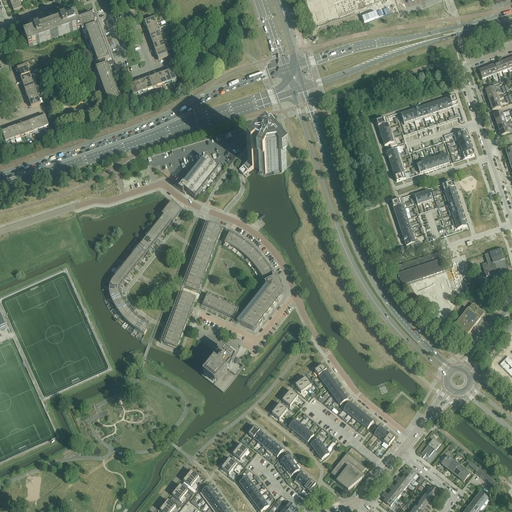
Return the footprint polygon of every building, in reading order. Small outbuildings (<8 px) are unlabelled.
[(372,0),(308,0),(317,24),(374,3),(372,0)] [(20,3),(12,6),(14,12),(22,9),(20,3)] [(114,64),(100,25),(94,11),(77,17),(81,29),(82,32),(96,70),(93,71),(105,105),(115,102),(122,99),(114,77),(110,65),(114,64)] [(66,20),(62,22),(61,22),(62,23),(51,27),(55,38),(81,29),(77,17),(66,21),(66,20)] [(154,19),(145,23),(147,28),(156,24),(154,19)] [(156,24),(147,28),(148,33),(158,29),(156,24)] [(40,29),(36,31),(35,31),(36,32),(25,36),(29,48),(55,38),(51,27),(40,31),(40,29)] [(158,29),(148,33),(150,37),(160,34),(158,29)] [(160,34),(150,37),(152,42),(161,39),(160,34)] [(161,39),(152,42),(154,47),(163,43),(161,39)] [(163,43),(154,47),(155,52),(165,48),(163,43)] [(165,48),(155,52),(157,57),(167,53),(165,48)] [(167,53),(157,57),(159,62),(168,58),(169,58),(167,53)] [(508,71),(504,62),(499,64),(502,72),(508,71)] [(502,72),(499,64),(494,66),(497,74),(502,72)] [(27,66),(17,69),(19,74),(29,71),(27,66)] [(497,74),(494,66),(489,68),(492,76),(497,74)] [(492,76),(489,68),(484,70),(487,78),(492,76)] [(32,70),(29,71),(19,74),(21,79),(31,76),(34,74),(32,70)] [(487,78),(484,70),(479,72),(482,80),(487,78)] [(173,71),(168,73),(172,82),(177,80),(173,71)] [(168,73),(163,74),(167,84),(172,82),(168,73)] [(163,74),(159,76),(162,86),(167,84),(163,74)] [(31,76),(21,79),(23,84),(32,80),(31,76)] [(159,76),(154,78),(157,87),(162,86),(159,76)] [(154,78),(149,79),(152,89),(157,87),(154,78)] [(37,84),(35,79),(32,80),(23,84),(24,89),(34,85),(37,84)] [(149,79),(144,81),(148,91),(152,89),(149,79)] [(144,81),(139,83),(143,93),(148,91),(144,81)] [(139,83),(135,85),(138,94),(143,93),(139,83)] [(34,85),(24,89),(26,93),(36,90),(34,85)] [(135,85),(130,87),(133,96),(138,94),(135,85)] [(494,88),(485,91),(487,96),(495,93),(494,88)] [(36,90),(26,93),(28,98),(38,95),(36,90)] [(38,95),(28,98),(30,103),(39,100),(38,95)] [(455,97),(449,99),(453,108),(453,111),(459,109),(455,97)] [(39,100),(30,103),(31,108),(41,105),(39,100)] [(445,101),(440,102),(444,114),(449,112),(448,110),(445,101)] [(440,102),(435,104),(438,113),(439,116),(444,114),(440,102)] [(501,109),(499,103),(490,106),(492,111),(501,109)] [(430,106),(425,107),(429,118),(434,116),(434,115),(433,115),(430,106)] [(425,107),(420,109),(424,119),(424,120),(429,119),(429,118),(425,107)] [(420,109),(416,110),(419,121),(424,119),(420,109)] [(416,110),(411,112),(414,123),(419,121),(416,110)] [(411,112),(406,114),(409,124),(414,123),(411,112)] [(494,116),(496,122),(504,119),(502,113),(494,116)] [(406,114),(401,115),(404,126),(409,124),(406,114)] [(46,117),(41,119),(44,129),(49,127),(46,117)] [(41,119),(36,121),(39,130),(44,129),(41,119)] [(388,119),(376,122),(378,128),(389,124),(389,125),(390,124),(388,119)] [(36,121),(31,123),(35,132),(39,130),(36,121)] [(31,123),(26,124),(30,134),(35,132),(31,123)] [(26,124),(22,126),(25,136),(30,134),(26,124)] [(389,124),(378,128),(380,133),(390,129),(389,125),(389,124)] [(22,126),(17,128),(20,137),(25,136),(22,126)] [(17,128),(12,129),(15,139),(20,137),(17,128)] [(12,129),(7,131),(11,141),(15,139),(12,129)] [(390,129),(380,133),(381,137),(392,134),(390,129)] [(507,129),(499,132),(501,137),(509,134),(507,129)] [(7,131),(2,133),(6,143),(11,141),(7,131)] [(459,132),(453,135),(456,141),(456,142),(457,141),(467,138),(465,132),(460,134),(459,132)] [(392,134),(381,137),(383,142),(395,138),(393,134),(393,133),(392,134)] [(395,138),(383,142),(385,147),(390,146),(391,148),(397,146),(395,138)] [(467,138),(457,141),(458,146),(469,142),(467,138)] [(469,142),(458,146),(460,150),(460,151),(470,147),(469,142)] [(287,169),(272,150),(269,147),(268,148),(265,143),(260,147),(263,151),(239,171),(244,176),(255,167),(260,170),(259,172),(265,175),(267,173),(280,171),(282,173),(287,169)] [(460,150),(459,151),(460,156),(461,156),(462,156),(462,155),(472,152),(470,147),(460,151),(460,150)] [(397,150),(387,153),(388,158),(399,155),(397,150)] [(472,152),(462,155),(462,156),(463,161),(474,157),(472,152)] [(440,154),(441,157),(444,166),(449,164),(445,153),(440,154)] [(399,155),(388,158),(390,163),(402,159),(400,155),(400,154),(399,155)] [(431,158),(426,159),(430,171),(435,169),(431,160),(432,160),(431,158)] [(203,196),(222,172),(220,170),(205,159),(186,183),(180,178),(174,186),(185,195),(187,193),(196,200),(200,194),(203,196)] [(402,159),(390,163),(391,168),(403,164),(402,159)] [(421,161),(421,162),(425,172),(430,171),(426,159),(421,161)] [(421,162),(416,164),(420,174),(425,172),(421,162)] [(403,164),(391,168),(393,173),(403,170),(405,169),(403,164)] [(403,170),(393,173),(395,178),(404,175),(405,175),(405,174),(403,170)] [(404,175),(395,178),(396,183),(406,180),(404,175)] [(452,183),(442,186),(444,191),(444,192),(453,189),(452,183)] [(444,191),(443,192),(444,197),(445,197),(455,193),(453,189),(444,192),(444,191)] [(429,192),(424,193),(428,204),(433,202),(429,192)] [(424,193),(419,195),(422,204),(422,205),(423,206),(428,204),(424,193)] [(444,197),(443,197),(445,202),(446,202),(457,198),(455,193),(445,197),(444,197)] [(419,195),(414,197),(418,206),(422,205),(422,204),(419,195)] [(457,198),(446,202),(448,206),(458,203),(457,198)] [(402,200),(391,203),(393,209),(404,205),(402,200)] [(458,203),(448,206),(449,211),(460,208),(458,203)] [(183,212),(173,205),(171,208),(180,215),(183,212)] [(404,205),(393,209),(395,214),(405,210),(404,205)] [(178,218),(180,215),(171,208),(169,211),(178,218)] [(449,211),(448,211),(448,212),(450,217),(451,216),(461,213),(460,208),(449,211)] [(405,210),(395,214),(396,218),(406,215),(407,215),(405,210)] [(178,218),(169,211),(166,214),(175,221),(178,218)] [(461,213),(451,216),(453,221),(463,218),(461,213)] [(175,221),(166,214),(164,217),(171,223),(173,224),(175,221)] [(171,223),(164,217),(160,221),(168,227),(171,223)] [(453,221),(451,221),(452,221),(453,226),(465,222),(463,218),(453,221)] [(168,227),(160,221),(157,225),(165,231),(168,227)] [(465,222),(453,226),(455,231),(466,227),(465,222)] [(206,224),(162,342),(161,344),(177,350),(222,230),(206,224)] [(409,225),(400,228),(401,233),(411,230),(412,230),(412,229),(410,224),(409,225)] [(165,231),(157,225),(154,229),(161,236),(165,231)] [(161,236),(154,229),(150,234),(158,240),(161,236)] [(254,332),(276,305),(283,297),(280,295),(283,292),(282,289),(281,287),(281,286),(279,283),(278,279),(277,278),(271,281),(267,278),(275,274),(273,271),(271,268),(270,267),(269,265),(267,263),(266,261),(264,258),(262,256),(261,255),(259,253),(257,251),(254,248),(251,246),(249,244),(246,242),(243,239),(241,238),(240,237),(237,235),(235,234),(233,234),(232,233),(230,232),(223,247),(228,250),(233,253),(237,256),(242,260),(246,264),(250,268),(253,272),(257,277),(260,282),(260,283),(261,285),(262,287),(263,288),(264,290),(244,315),(238,312),(234,319),(233,322),(232,322),(254,332)] [(412,234),(403,238),(405,242),(414,239),(414,240),(416,239),(415,234),(415,233),(412,234)] [(158,240),(150,234),(147,238),(154,244),(158,240)] [(154,244),(147,238),(143,242),(151,248),(154,244)] [(414,239),(405,242),(406,248),(416,244),(414,240),(414,239)] [(151,248),(143,242),(140,246),(148,252),(151,248)] [(148,252),(140,246),(137,251),(144,257),(148,252)] [(501,250),(484,256),(488,266),(483,268),(486,278),(492,276),(495,284),(502,281),(502,282),(505,277),(504,276),(506,271),(507,271),(508,271),(508,270),(501,250)] [(141,261),(144,257),(137,251),(133,255),(141,261)] [(440,253),(428,257),(416,261),(423,280),(443,273),(442,270),(445,269),(440,253)] [(138,265),(141,261),(133,255),(130,259),(138,265)] [(134,269),(138,265),(130,259),(127,263),(134,269)] [(416,261),(397,267),(392,269),(398,285),(401,284),(402,287),(410,284),(423,280),(416,261)] [(134,269),(127,263),(123,268),(131,274),(134,269)] [(131,274),(123,268),(120,272),(127,278),(131,274)] [(127,278),(120,272),(116,276),(124,282),(127,278)] [(124,282),(116,276),(113,280),(121,286),(124,282)] [(121,286),(113,280),(113,281),(112,282),(111,283),(111,284),(110,286),(119,289),(120,288),(120,287),(121,286)] [(113,304),(122,299),(120,295),(110,298),(111,300),(111,301),(112,302),(113,303),(113,304)] [(212,298),(207,295),(203,305),(208,308),(212,298)] [(212,298),(208,308),(213,310),(218,300),(212,298)] [(116,309),(124,304),(122,299),(113,304),(113,305),(114,306),(116,309)] [(218,300),(213,310),(218,312),(223,303),(218,300)] [(223,303),(218,312),(224,315),(228,305),(223,303)] [(119,313),(127,308),(124,304),(116,309),(117,310),(118,312),(119,313)] [(228,305),(224,315),(229,317),(233,308),(228,305)] [(484,314),(473,305),(469,310),(468,309),(455,326),(468,336),(481,319),(480,319),(484,314)] [(122,318),(130,312),(127,308),(119,313),(119,314),(121,316),(122,318)] [(234,319),(238,312),(239,310),(233,308),(229,317),(234,319)] [(126,322),(133,315),(130,312),(122,318),(123,319),(124,320),(126,322)] [(130,326),(137,319),(133,315),(126,322),(128,324),(130,326)] [(135,330),(140,322),(137,319),(130,326),(133,328),(135,330)] [(139,333),(144,325),(140,322),(135,330),(139,333)] [(145,336),(149,327),(144,325),(139,333),(145,336)] [(245,366),(241,364),(242,361),(236,358),(235,358),(232,356),(236,352),(231,348),(227,352),(222,348),(217,353),(219,355),(219,356),(202,377),(223,394),(239,375),(245,366)] [(511,360),(508,357),(500,366),(504,370),(511,362),(511,360)] [(323,366),(315,372),(319,377),(326,371),(323,366)] [(326,371),(319,377),(322,382),(330,376),(326,371)] [(330,376),(322,382),(326,387),(334,381),(330,376)] [(306,379),(301,383),(306,391),(311,387),(306,379)] [(334,381),(326,387),(329,392),(337,386),(334,381)] [(301,383),(295,386),(301,394),(306,391),(301,383)] [(337,386),(329,392),(333,397),(341,391),(337,386)] [(341,391),(333,397),(336,401),(344,396),(341,391)] [(290,392),(286,397),(294,403),(298,398),(290,392)] [(344,396),(336,401),(340,406),(348,401),(344,396)] [(286,397),(282,402),(290,408),(294,403),(286,397)] [(350,403),(344,411),(348,415),(355,407),(350,403)] [(280,405),(276,410),(284,416),(287,411),(280,405)] [(355,407),(348,415),(353,419),(359,411),(355,407)] [(276,410),(272,415),(280,421),(284,416),(276,410)] [(359,411),(353,419),(358,422),(364,415),(359,411)] [(364,415),(358,422),(363,426),(369,419),(364,415)] [(369,419),(363,426),(367,430),(374,423),(369,419)] [(295,421),(289,428),(294,432),(300,424),(295,421)] [(300,424),(294,432),(298,436),(305,428),(300,424)] [(255,428),(249,436),(254,440),(260,432),(255,428)] [(305,428),(298,436),(303,440),(309,432),(305,428)] [(380,428),(374,435),(379,439),(385,432),(380,428)] [(260,432),(254,440),(258,443),(264,436),(260,432)] [(309,432),(303,440),(308,444),(314,436),(309,432)] [(385,432),(379,439),(384,443),(390,436),(385,432)] [(264,436),(258,443),(263,447),(269,440),(264,436)] [(384,443),(381,446),(386,450),(395,439),(390,436),(384,443)] [(263,447),(262,448),(267,452),(274,443),(269,440),(263,447)] [(318,440),(311,446),(314,451),(322,445),(318,440)] [(441,446),(436,442),(433,440),(421,455),(424,457),(426,455),(429,458),(434,451),(436,452),(441,446)] [(267,452),(266,453),(271,457),(273,455),(272,455),(278,447),(274,443),(267,452)] [(322,445),(314,451),(318,456),(326,450),(322,445)] [(241,446),(237,451),(244,457),(248,452),(241,446)] [(278,447),(272,455),(273,455),(277,459),(283,451),(278,447)] [(326,450),(318,456),(322,461),(329,455),(326,450)] [(237,451),(233,456),(241,462),(244,457),(237,451)] [(366,470),(347,455),(331,475),(336,478),(338,479),(336,482),(348,491),(362,479),(359,476),(362,474),(366,470)] [(289,456),(280,463),(284,468),(285,467),(284,467),(292,461),(289,456)] [(447,469),(454,462),(448,457),(446,460),(443,457),(439,462),(442,465),(448,469),(447,469)] [(230,460),(226,465),(233,471),(234,472),(238,467),(235,464),(230,460)] [(292,461),(284,467),(285,467),(288,472),(296,466),(292,461)] [(454,462),(447,469),(447,470),(448,469),(453,473),(453,474),(459,466),(454,462)] [(226,465),(222,470),(229,476),(233,471),(226,465)] [(288,472),(286,473),(290,478),(300,471),(296,466),(288,472)] [(459,466),(453,474),(458,478),(465,470),(459,466)] [(404,469),(402,471),(413,480),(416,475),(409,470),(408,472),(404,469)] [(465,470),(458,478),(459,478),(464,482),(464,483),(470,475),(465,470)] [(405,476),(403,478),(410,484),(413,480),(402,471),(401,473),(405,476)] [(191,472),(188,477),(195,483),(199,478),(191,472)] [(301,474),(294,484),(299,488),(300,487),(299,487),(306,478),(301,474)] [(249,476),(239,484),(243,489),(252,482),(253,482),(249,476)] [(188,477),(184,482),(184,483),(192,489),(196,484),(195,483),(188,477)] [(398,477),(396,479),(407,488),(410,484),(403,478),(401,480),(398,477)] [(306,478),(299,487),(300,487),(304,490),(311,482),(306,478)] [(398,484),(397,486),(403,491),(407,488),(396,479),(394,481),(398,484)] [(252,482),(243,489),(247,494),(255,487),(252,482)] [(304,490),(303,491),(306,493),(308,495),(310,493),(316,486),(311,482),(304,490)] [(184,483),(183,484),(186,486),(188,488),(187,489),(195,495),(196,492),(192,489),(184,483)] [(391,485),(390,487),(400,495),(403,491),(397,486),(395,488),(391,485)] [(180,486),(176,491),(184,497),(188,492),(180,486)] [(429,486),(426,490),(428,492),(439,500),(440,498),(437,495),(438,493),(429,486)] [(209,487),(200,494),(203,499),(213,492),(209,487)] [(255,487),(247,494),(250,498),(259,492),(255,487)] [(392,492),(390,494),(397,499),(400,495),(390,487),(388,489),(392,492)] [(176,491),(172,496),(182,504),(186,499),(184,497),(176,491)] [(213,492),(203,499),(207,504),(217,497),(213,492)] [(259,492),(250,498),(254,503),(262,497),(259,492)] [(439,500),(428,492),(425,496),(432,501),(433,499),(437,502),(439,500)] [(385,493),(383,495),(394,503),(397,499),(390,494),(389,496),(385,493)] [(476,499),(484,505),(488,500),(481,493),(480,494),(481,494),(477,499),(476,499)] [(385,500),(384,502),(391,508),(394,503),(383,495),(382,497),(385,500)] [(432,501),(425,496),(424,495),(423,495),(422,495),(421,497),(421,498),(421,499),(422,500),(432,508),(434,506),(430,503),(432,501)] [(217,497),(207,504),(211,509),(220,502),(217,497)] [(262,497),(254,503),(257,508),(265,502),(266,502),(262,497)] [(472,504),(479,511),(484,505),(476,499),(476,500),(472,505),(472,504)] [(432,508),(422,500),(419,504),(425,509),(427,507),(431,510),(432,508)] [(168,502),(164,507),(171,511),(172,511),(176,508),(168,502)] [(211,509),(212,511),(216,511),(224,506),(220,502),(211,509)] [(265,502),(257,508),(260,511),(262,511),(269,507),(265,502)] [(288,503),(284,508),(289,511),(294,511),(297,510),(288,503)]
